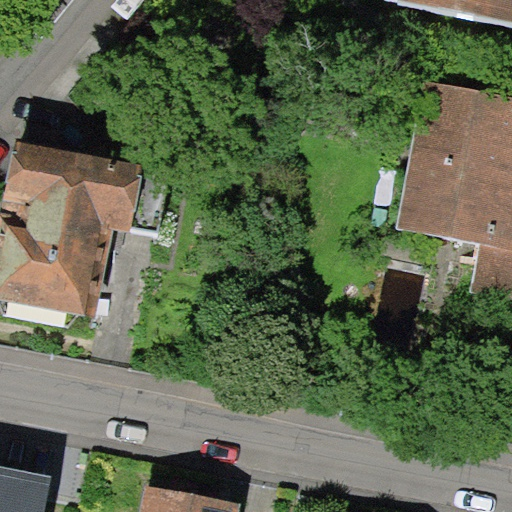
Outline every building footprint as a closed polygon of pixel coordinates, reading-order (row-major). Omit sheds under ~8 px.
[(511,0),(398,0),(398,6),(511,28),(511,0)] [(511,180),(511,106),(419,89),(391,237),(475,252),(466,299),(511,307),(511,180)] [(152,188),(0,162),(0,210),(20,214),(15,244),(0,241),(0,317),(89,332),(104,241),(142,247),(152,188)] [(0,511),(42,511),(47,491),(0,481),(0,511)] [(232,511),(136,495),(133,511),(232,511)]
